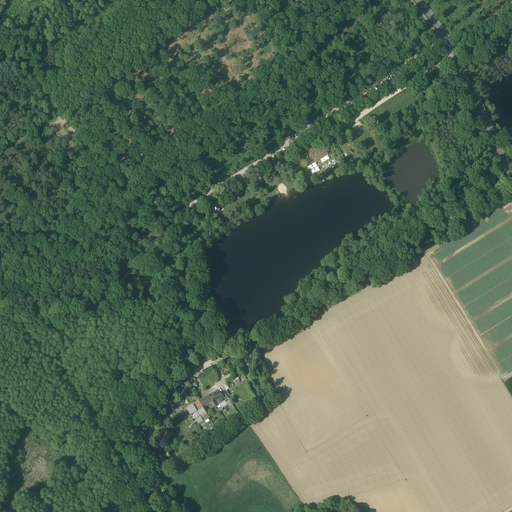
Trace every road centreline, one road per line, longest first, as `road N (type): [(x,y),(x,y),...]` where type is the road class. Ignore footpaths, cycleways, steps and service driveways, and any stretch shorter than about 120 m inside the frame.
road 1 (unclassified): [(171,218),(222,335),(219,354),(177,382),(157,408),(148,441),(171,511)]
road 2 (unclassified): [(171,218),(438,40)]
road 3 (track): [(171,218),(61,114),(0,22)]
road 4 (tertiary): [(511,172),(446,38)]
